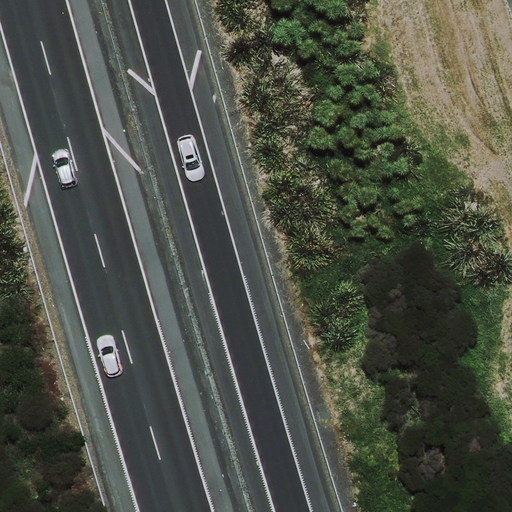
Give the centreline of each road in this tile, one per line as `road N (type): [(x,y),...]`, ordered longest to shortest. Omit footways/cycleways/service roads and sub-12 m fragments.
road 1 (motorway): [(164,0),(314,511)]
road 2 (motorway): [(177,511),(35,0)]
